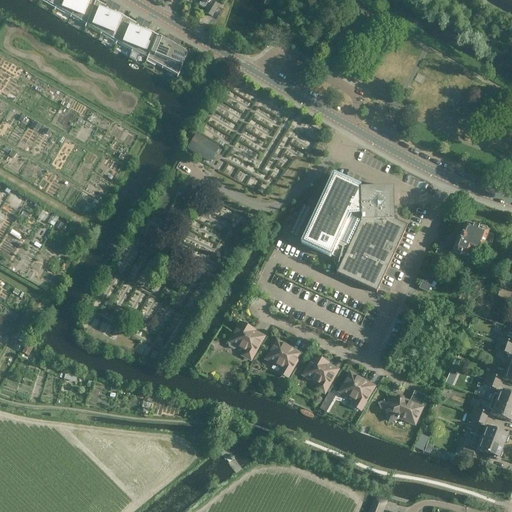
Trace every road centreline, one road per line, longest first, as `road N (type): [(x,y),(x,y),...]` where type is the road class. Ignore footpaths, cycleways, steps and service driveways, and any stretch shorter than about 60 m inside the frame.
road 1 (secondary): [(348,126),(129,0)]
road 2 (track): [(40,421),(181,441),(190,453),(182,469),(125,511)]
road 3 (track): [(362,495),(309,470),(268,462),(190,511)]
road 4 (unclassified): [(365,362),(438,205)]
road 5 (unclassified): [(438,205),(337,154),(348,126)]
